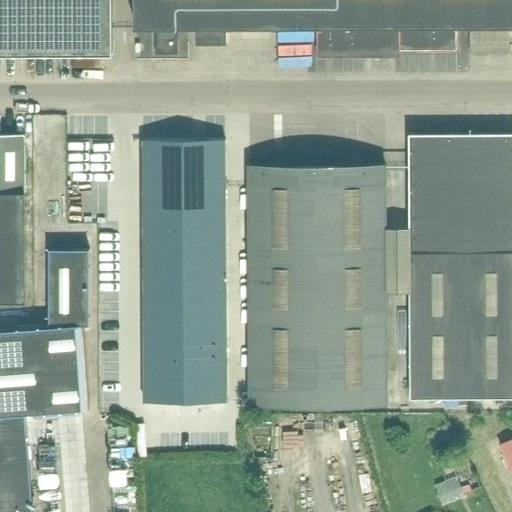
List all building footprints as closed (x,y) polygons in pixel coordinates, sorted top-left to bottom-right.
[(111,0),(0,0),(0,53),(112,53),(111,0)] [(511,0),(135,0),(135,24),(320,24),(321,51),(374,51),(374,48),(456,47),(456,23),(511,23),(511,0)] [(178,53),(178,30),(156,30),(156,53),(178,53)] [(511,396),(511,132),(409,133),(411,397),(511,396)] [(0,301),(25,302),(25,134),(0,133),(0,301)] [(145,299),(146,401),(147,401),(224,400),(224,401),(225,401),(224,278),(223,278),(223,220),(223,138),(222,138),(206,139),(206,133),(193,133),(193,139),(145,139),(144,139),(145,221),(146,299),(145,299)] [(385,164),(249,165),(250,404),(386,403),(385,164)] [(0,415),(25,413),(89,408),(83,326),(89,326),(89,248),(49,248),(48,326),(0,329),(0,415)] [(0,511),(33,511),(25,413),(0,415),(0,511)] [(511,470),(511,437),(499,444),(511,470)]
